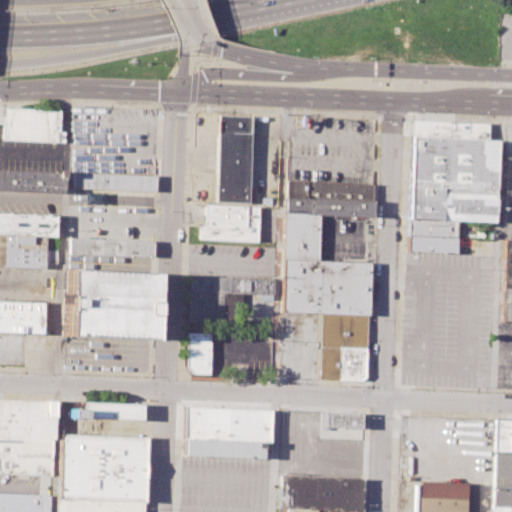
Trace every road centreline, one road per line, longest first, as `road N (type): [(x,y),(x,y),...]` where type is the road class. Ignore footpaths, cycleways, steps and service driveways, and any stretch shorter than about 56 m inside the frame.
road 1 (residential): [(0,384),(511,405)]
road 2 (residential): [(177,92),(165,390)]
road 3 (residential): [(393,102),(383,398)]
road 4 (secondary): [(100,89),(393,102)]
road 5 (secondary): [(395,70),(286,63),(204,40)]
road 6 (motorway): [(0,64),(126,49),(164,26)]
road 7 (motorway): [(0,33),(164,26)]
road 8 (secondary): [(322,67),(297,77),(213,74),(177,92)]
road 9 (motorway): [(164,26),(289,0)]
road 10 (residential): [(165,390),(160,511)]
